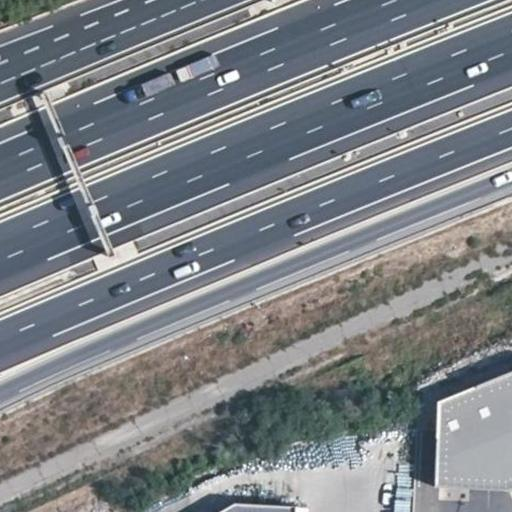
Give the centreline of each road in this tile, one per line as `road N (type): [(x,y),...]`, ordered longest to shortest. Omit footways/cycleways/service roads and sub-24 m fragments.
road 1 (motorway): [(0,392),(511,177)]
road 2 (motorway): [(0,340),(511,129)]
road 3 (motorway): [(0,251),(511,41)]
road 4 (motorway): [(417,0),(0,172)]
road 5 (motorway): [(198,0),(0,83)]
road 6 (motorway): [(181,0),(0,60)]
